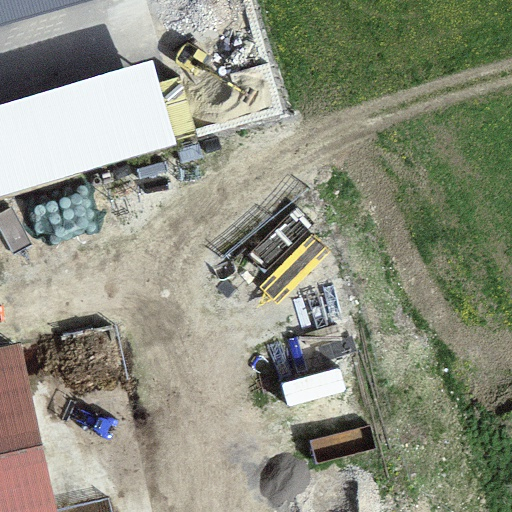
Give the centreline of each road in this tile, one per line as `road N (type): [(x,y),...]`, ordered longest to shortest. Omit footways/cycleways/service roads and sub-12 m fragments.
road 1 (track): [(511,76),(252,154),(223,174),(191,205),(110,375)]
road 2 (unknown): [(0,55),(127,15)]
